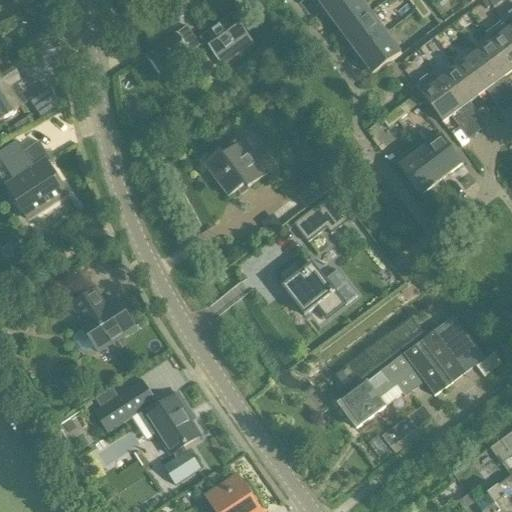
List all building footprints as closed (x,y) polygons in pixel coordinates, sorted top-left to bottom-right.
[(317,0),(327,14),(346,0),(317,0)] [(346,0),(327,14),(343,34),(371,13),(360,0),(346,0)] [(411,0),(409,2),(416,11),(424,6),(419,0),(411,0)] [(500,0),(487,0),(494,8),(502,2),(500,0)] [(424,6),(416,11),(423,21),(431,15),(424,6)] [(511,11),(501,20),(511,34),(511,11)] [(343,34),(358,55),(386,34),(371,13),(343,34)] [(145,56),(158,76),(205,44),(216,59),(241,41),(227,20),(197,41),(187,27),(145,56)] [(486,35),(492,43),(511,70),(511,34),(501,20),(500,20),(502,23),(486,35)] [(358,55),(373,75),(401,55),(386,34),(358,55)] [(511,70),(492,43),(474,56),(501,92),(507,87),(502,80),(511,72),(511,70)] [(474,56),(457,69),(478,98),(489,89),(495,96),(501,92),(474,56)] [(0,122),(10,119),(25,105),(15,89),(20,86),(10,71),(5,74),(0,66),(0,122)] [(457,69),(440,82),(466,117),(472,113),(467,106),(478,98),(457,69)] [(466,117),(440,82),(434,75),(431,77),(427,78),(421,82),(420,86),(416,88),(443,124),(455,115),(460,122),(466,117)] [(126,105),(123,115),(133,117),(135,107),(126,105)] [(401,107),(392,114),(398,122),(407,115),(401,107)] [(398,122),(392,114),(382,122),(388,129),(398,122)] [(26,119),(13,127),(16,131),(17,134),(30,126),(29,123),(26,119)] [(442,136),(421,152),(442,181),(463,165),(442,136)] [(206,165),(229,197),(245,185),(248,189),(265,177),(241,144),(224,156),(222,153),(206,165)] [(66,194),(44,158),(46,156),(39,145),(12,161),(23,179),(11,187),(30,217),(66,194)] [(442,181),(421,152),(400,168),(421,196),(442,181)] [(298,198),(307,209),(334,189),(325,178),(298,198)] [(330,197),(293,226),(308,244),(326,230),(331,236),(349,222),(330,197)] [(267,220),(262,224),(269,233),(278,226),(274,221),(267,220)] [(344,306),(312,264),(301,272),(294,264),(278,276),(285,285),(281,288),(304,318),(317,307),(326,319),(344,306)] [(96,349),(99,353),(136,328),(117,299),(105,307),(95,291),(72,306),(82,321),(79,323),(84,331),(75,336),(73,345),(78,353),(88,354),(96,349)] [(485,360),(452,316),(448,310),(441,311),(439,312),(438,311),(428,318),(438,331),(338,406),(356,430),(384,408),(379,401),(397,388),(405,399),(424,384),(434,397),(477,365),(488,377),(502,366),(493,354),(485,360)] [(192,413),(180,395),(160,408),(157,402),(145,383),(97,415),(109,434),(144,411),(147,416),(173,456),(182,450),(187,458),(170,470),(181,487),(217,462),(206,446),(199,450),(194,442),(202,437),(188,416),(192,413)] [(423,407),(382,438),(395,456),(424,434),(419,428),(432,419),(423,407)] [(511,433),(500,442),(506,451),(508,454),(511,450),(511,433)] [(486,511),(511,511),(511,478),(511,477),(488,495),(496,505),(486,511)] [(257,511),(237,479),(206,498),(215,511),(257,511)] [(465,511),(481,511),(472,494),(460,501),(465,511)]
